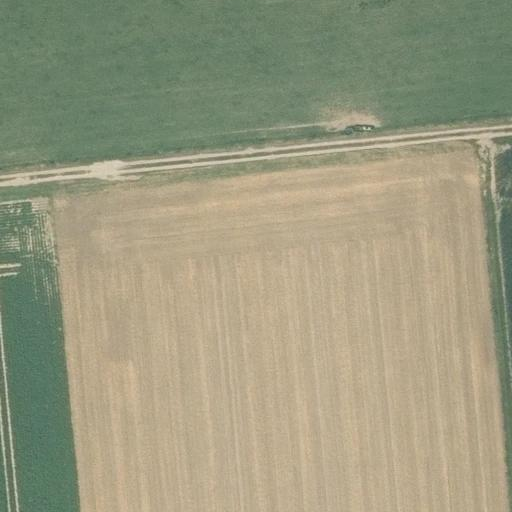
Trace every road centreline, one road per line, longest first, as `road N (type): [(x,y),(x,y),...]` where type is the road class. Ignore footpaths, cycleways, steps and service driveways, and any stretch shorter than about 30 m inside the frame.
road 1 (track): [(0,182),(511,136)]
road 2 (track): [(511,511),(474,141)]
